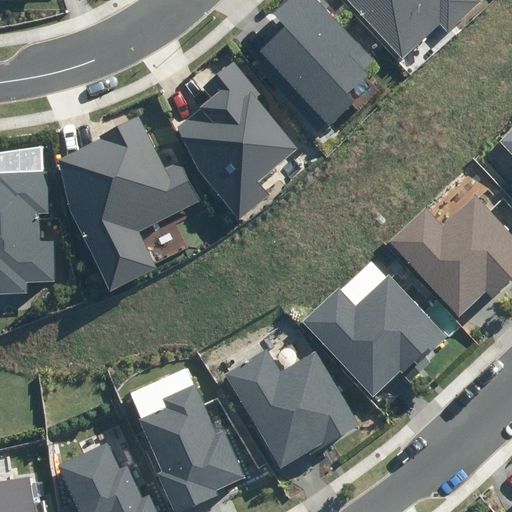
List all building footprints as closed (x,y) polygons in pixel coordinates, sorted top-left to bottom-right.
[(259,48),(329,125),(355,101),(349,95),(370,76),(364,69),(375,59),(320,0),(287,0),(273,14),(284,26),(259,48)] [(447,31),(479,0),(347,0),(402,58),(439,23),(447,31)] [(262,93),(235,60),(203,85),(213,98),(170,133),(238,218),(268,194),(258,182),(298,150),(256,97),(262,93)] [(71,206),(112,290),(155,269),(136,229),(199,199),(181,162),(165,169),(139,115),(97,136),(98,139),(57,159),(71,206)] [(511,179),(507,184),(511,189),(511,130),(496,145),(511,162),(511,179)] [(0,294),(27,294),(26,282),(54,281),(53,241),(39,241),(39,213),(48,212),(47,171),(0,171),(0,294)] [(387,243),(457,317),(485,291),(492,299),(511,280),(511,234),(474,195),(441,226),(424,208),(387,243)] [(302,323),(374,397),(400,372),(410,382),(431,362),(426,356),(447,336),(388,275),(356,305),(339,288),(302,323)] [(224,373),(280,468),(310,450),(313,455),(361,427),(316,351),(281,371),(267,348),(224,373)] [(156,473),(173,511),(179,511),(217,495),(215,490),(245,477),(222,428),(213,432),(191,385),(161,399),(165,408),(139,420),(162,470),(156,473)] [(158,511),(151,496),(142,500),(127,465),(118,469),(107,443),(58,464),(74,503),(62,508),(63,511),(158,511)] [(0,511),(36,511),(30,478),(0,483),(0,511)]
